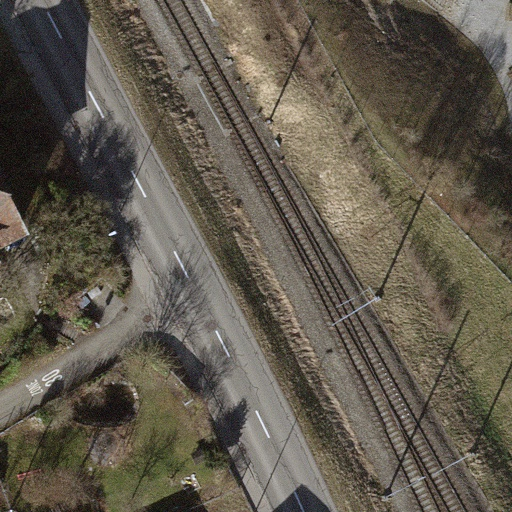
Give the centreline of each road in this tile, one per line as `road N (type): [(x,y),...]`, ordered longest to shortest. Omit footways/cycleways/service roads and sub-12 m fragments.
road 1 (tertiary): [(197,293),(41,0)]
road 2 (tertiary): [(304,511),(197,293)]
road 3 (residential): [(0,414),(197,293)]
